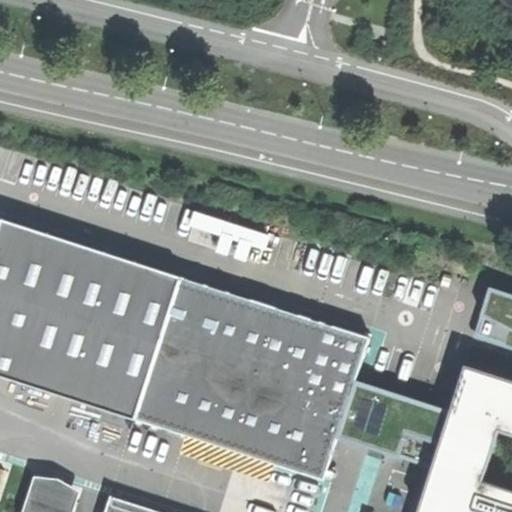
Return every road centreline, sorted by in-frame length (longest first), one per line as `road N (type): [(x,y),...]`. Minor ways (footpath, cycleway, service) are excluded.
road 1 (unclassified): [(511,138),(467,113),(22,0)]
road 2 (tertiary): [(0,69),(476,181)]
